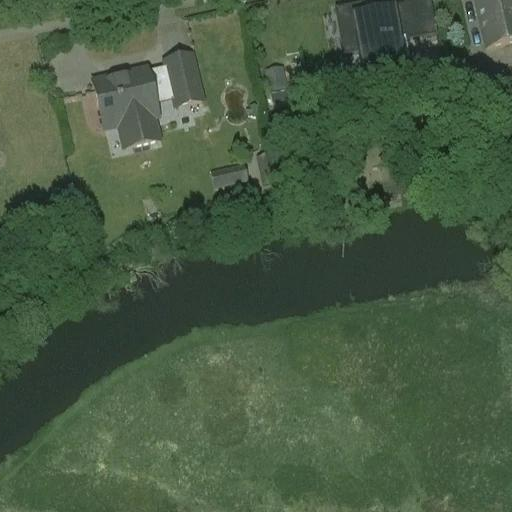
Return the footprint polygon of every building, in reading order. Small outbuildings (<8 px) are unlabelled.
[(511,3),(511,0),(473,0),(486,53),(510,47),(511,57),(511,3)] [(361,22),(359,9),(336,14),(345,60),(358,57),(361,73),(376,70),(376,74),(411,67),(406,41),(401,42),(395,11),(378,15),(378,19),(361,22)] [(164,70),(146,74),(153,104),(172,99),(171,94),(182,92),(186,109),(200,105),(189,58),(163,64),(164,70)] [(281,69),(263,72),(266,93),(285,90),(281,69)] [(473,71),(443,78),(447,101),(480,102),(473,71)] [(146,74),(92,86),(103,132),(127,126),(133,150),(155,145),(149,121),(156,119),(153,104),(146,74)] [(271,158),(256,161),(259,174),(273,172),(271,158)] [(243,171),(226,174),(229,188),(246,185),(243,171)] [(273,172),(259,174),(262,188),(276,185),(273,172)] [(226,174),(210,177),(212,191),(229,188),(226,174)]
